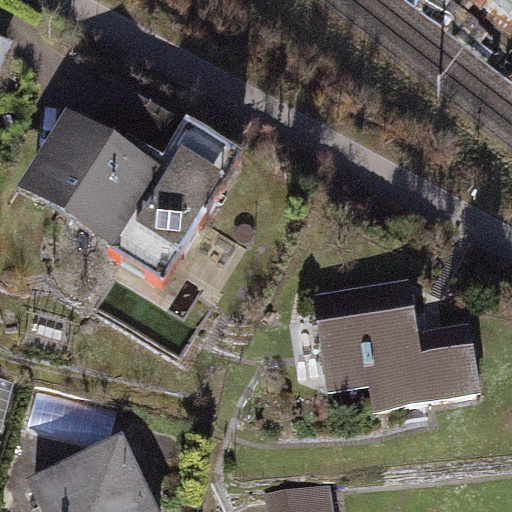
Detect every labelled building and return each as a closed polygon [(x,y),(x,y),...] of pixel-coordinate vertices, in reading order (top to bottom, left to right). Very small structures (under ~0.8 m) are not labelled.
[(511,0),(475,0),(510,30),(511,27),(511,0)] [(0,72),(11,49),(0,43),(0,72)] [(236,159),(121,89),(91,138),(72,126),(29,195),(163,277),(236,159)] [(407,292),(322,305),(334,390),(377,384),(381,410),(477,395),(468,334),(415,342),(407,292)] [(152,511),(122,448),(33,490),(43,511),(152,511)] [(332,511),(329,494),(274,502),(275,511),(332,511)]
